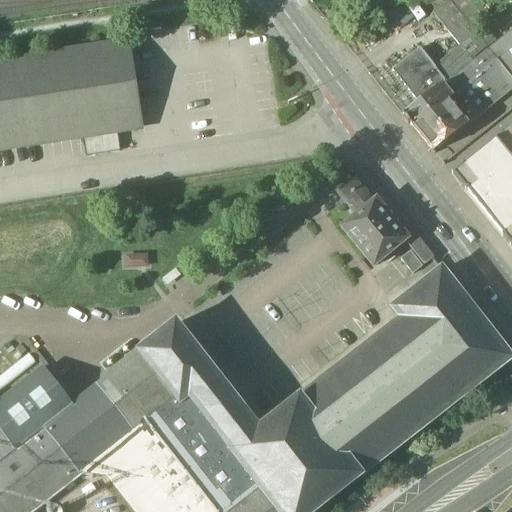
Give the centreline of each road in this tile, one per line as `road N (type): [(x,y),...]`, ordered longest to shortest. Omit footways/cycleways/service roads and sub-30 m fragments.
road 1 (unclassified): [(359,112),(329,136),(285,148),(0,191)]
road 2 (tertiary): [(456,237),(359,112)]
road 3 (tertiary): [(359,112),(274,0)]
